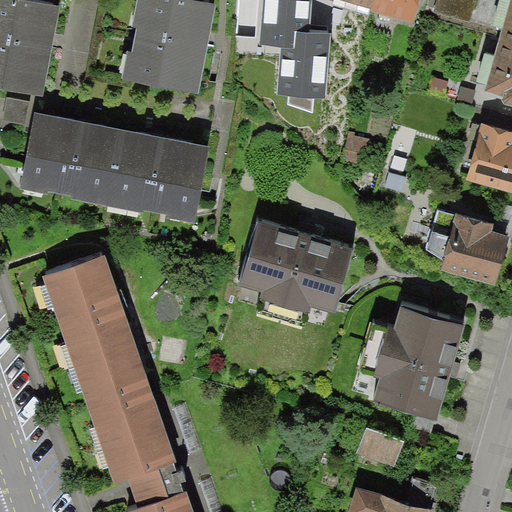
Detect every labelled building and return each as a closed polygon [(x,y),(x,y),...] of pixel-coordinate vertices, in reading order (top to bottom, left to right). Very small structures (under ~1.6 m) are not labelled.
[(0,0),(0,81),(45,89),(61,3),(42,0),(0,0)] [(210,0),(135,0),(122,73),(201,87),(217,1),(210,0)] [(372,0),(371,4),(410,17),(415,0),(372,0)] [(472,0),(437,0),(435,8),(469,17),(472,0)] [(511,0),(498,0),(489,33),(511,40),(511,0)] [(511,40),(489,33),(475,82),(511,92),(511,40)] [(351,108),(311,100),(305,133),(321,136),(318,150),(342,154),(351,108)] [(120,125),(32,109),(19,183),(106,199),(120,125)] [(511,128),(484,120),(470,172),(511,183),(511,128)] [(208,142),(120,125),(106,199),(194,215),(208,142)] [(508,226),(436,205),(421,257),(494,277),(508,226)] [(356,243),(255,213),(235,278),(337,308),(356,243)] [(174,457),(104,256),(45,277),(116,478),(126,474),(139,510),(133,511),(192,511),(186,494),(170,500),(157,463),(174,457)] [(437,415),(466,316),(399,296),(370,396),(437,415)] [(366,425),(356,451),(393,465),(403,439),(366,425)] [(429,511),(438,481),(412,473),(404,498),(358,484),(350,511),(351,511),(429,511)]
